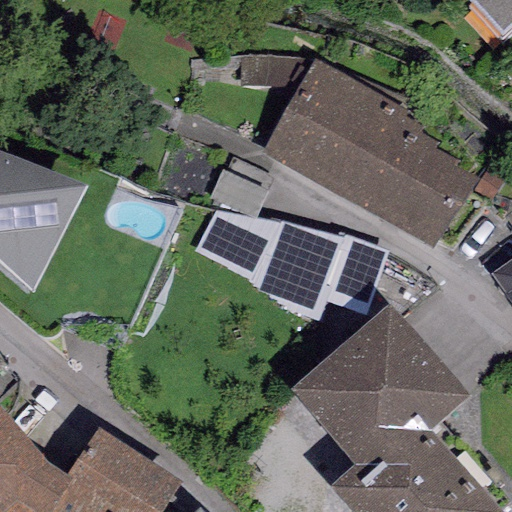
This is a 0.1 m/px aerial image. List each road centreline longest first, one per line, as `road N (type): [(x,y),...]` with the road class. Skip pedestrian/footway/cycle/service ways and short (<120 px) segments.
road 1 (residential): [(0,321),(224,511)]
road 2 (residential): [(343,216),(511,427)]
